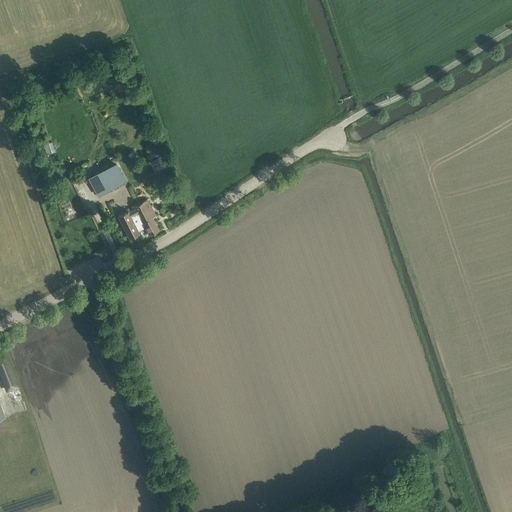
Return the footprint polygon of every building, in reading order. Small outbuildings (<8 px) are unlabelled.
[(108,162),(104,152),(96,156),(101,166),(108,162)] [(116,163),(87,178),(97,196),(126,182),(116,163)] [(134,208),(132,209),(142,228),(145,226),(149,234),(159,229),(152,217),(156,215),(151,206),(147,198),(133,206),(134,208)] [(118,215),(125,228),(130,237),(140,232),(139,230),(142,228),(132,209),(129,211),(127,207),(125,208),(127,211),(118,215)] [(8,359),(0,361),(0,372),(4,384),(14,381),(8,359)]
